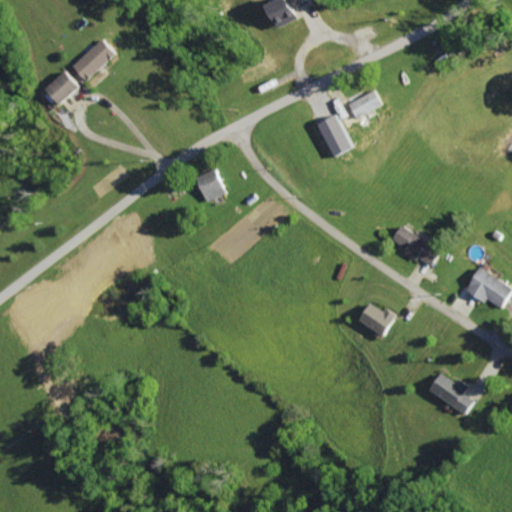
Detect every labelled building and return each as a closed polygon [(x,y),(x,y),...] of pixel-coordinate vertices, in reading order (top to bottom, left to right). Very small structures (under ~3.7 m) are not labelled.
[(316,2),(315,0),(287,0),(274,6),(283,26),(303,18),(299,9),(316,2)] [(121,54),(107,39),(77,67),(91,82),(121,54)] [(49,89),(64,105),(84,87),(69,71),(49,89)] [(386,106),(380,91),(338,108),(346,126),(361,120),(364,128),(373,124),(368,113),(386,106)] [(211,201),(231,195),(224,172),(204,178),(211,201)] [(111,230),(117,238),(111,243),(128,265),(145,251),(121,222),(111,230)] [(438,266),(448,251),(410,224),(399,241),(424,259),(426,257),(438,266)] [(473,289),(492,302),(494,298),(509,308),(511,303),(511,281),(488,266),(473,289)] [(23,298),(39,321),(57,309),(41,286),(23,298)] [(389,334),(402,314),(390,307),(388,311),(375,302),(364,319),(389,334)] [(436,390),(472,414),(481,400),(469,393),(475,385),(465,378),(462,382),(447,372),(436,390)]
